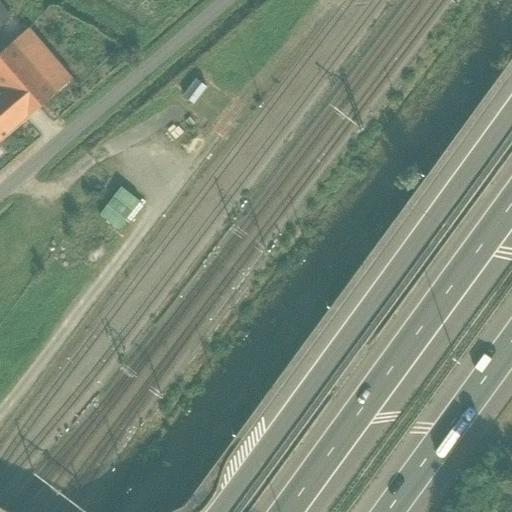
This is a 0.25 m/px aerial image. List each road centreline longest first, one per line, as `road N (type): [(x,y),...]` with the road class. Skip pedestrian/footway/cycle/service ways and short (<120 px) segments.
road 1 (motorway): [(511,104),(210,511)]
road 2 (motorway): [(511,210),(289,511)]
road 3 (unclassified): [(230,0),(0,196)]
road 4 (motorway): [(390,511),(511,344)]
